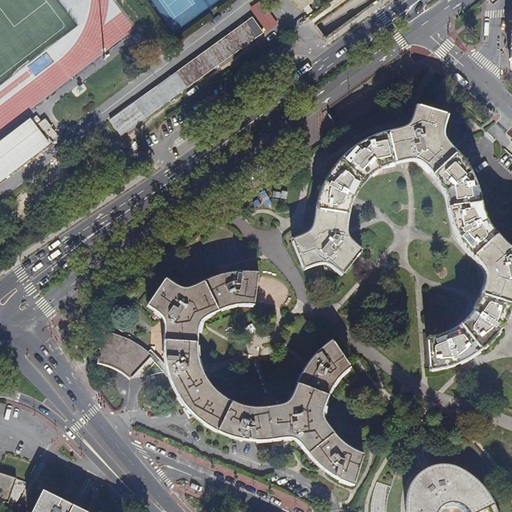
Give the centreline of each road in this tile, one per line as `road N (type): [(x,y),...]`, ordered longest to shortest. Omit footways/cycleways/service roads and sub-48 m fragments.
road 1 (primary): [(0,321),(41,301),(420,27)]
road 2 (primary): [(413,0),(107,224)]
road 3 (primary): [(0,325),(21,361),(127,484)]
road 4 (primary): [(113,440),(39,347),(0,323)]
road 5 (primary): [(0,393),(40,406),(127,484)]
road 6 (primary): [(107,224),(0,319)]
road 7 (primary): [(107,224),(0,289)]
road 8 (residential): [(511,110),(420,27)]
